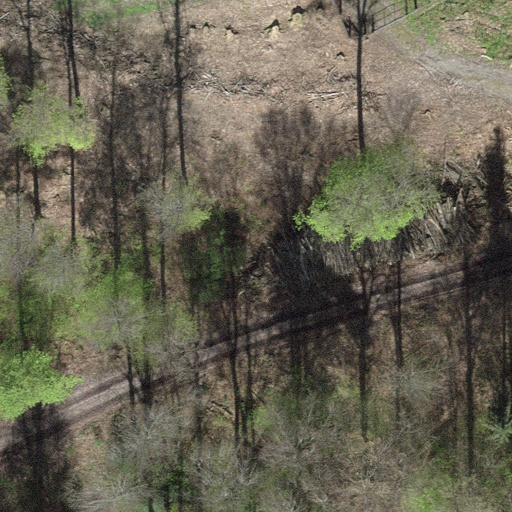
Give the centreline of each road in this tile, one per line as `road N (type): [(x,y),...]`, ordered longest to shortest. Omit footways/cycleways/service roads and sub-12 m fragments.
road 1 (track): [(511,271),(195,352),(0,439)]
road 2 (track): [(375,0),(444,55),(511,83)]
